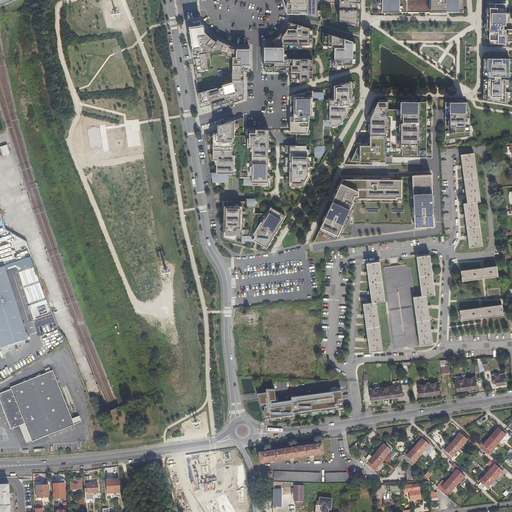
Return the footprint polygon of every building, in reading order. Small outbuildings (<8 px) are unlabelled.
[(286,0),(287,3),(286,10),(317,19),(317,17),(317,10),(317,5),(314,5),(314,1),(317,2),(316,0),(338,0),(339,3),(341,3),(341,7),(339,7),(338,20),(346,22),(348,22),(348,23),(356,24),(356,0),(286,0)] [(406,0),(377,0),(378,7),(381,7),(381,14),(406,14),(406,0)] [(406,0),(406,14),(445,13),(445,11),(451,11),(451,13),(462,13),(461,0),(406,0)] [(492,3),(488,3),(488,39),(496,39),(496,43),(504,43),(504,41),(511,41),(511,29),(502,29),(502,25),(504,25),(505,3),(502,3),(492,3)] [(249,55),(249,49),(248,49),(241,49),(238,48),(233,48),(229,47),(224,45),(219,42),(214,39),(208,34),(204,30),(199,22),(187,24),(191,51),(193,51),(194,58),(192,58),(193,60),(195,60),(196,65),(194,65),(201,109),(210,105),(212,110),(218,108),(235,103),(243,100),(243,72),(248,72),(249,62),(246,62),(246,55),(249,55)] [(269,43),(264,45),(264,51),(263,72),(278,72),(278,69),(284,69),(284,72),(290,72),(290,85),(311,79),(313,59),(293,59),(292,45),(312,46),(312,30),(288,23),(285,28),(283,31),(281,34),(277,38),(274,40),(270,42),(269,43)] [(322,33),(322,46),(331,47),(331,52),(335,52),(334,59),(332,59),(331,68),(336,68),(335,72),(351,67),(352,42),(339,38),(339,39),(334,39),(335,37),(322,33)] [(493,99),(493,101),(507,103),(507,96),(507,90),(505,90),(505,86),(508,86),(508,82),(509,79),(505,79),(505,75),(509,75),(509,71),(509,67),(505,67),(505,61),(506,58),(488,58),(488,60),(488,71),(488,75),(488,77),(488,78),(488,89),(488,98),(493,99)] [(290,146),(286,146),(286,153),(289,153),(289,158),(286,158),(286,174),(290,174),(289,187),(303,187),(306,181),(306,176),(308,176),(308,168),(313,168),(313,158),(320,158),(323,152),(323,147),(322,147),(322,127),(336,127),(336,126),(339,126),(346,113),(346,105),(350,105),(352,83),(336,86),(333,87),(334,90),(334,96),(334,100),(323,101),(323,93),(312,93),(311,92),(289,96),(290,112),(292,112),(292,117),(290,117),(290,133),(296,133),(297,146),(290,146)] [(384,157),(425,157),(425,154),(425,144),(425,135),(425,131),(413,131),(413,126),(425,126),(424,122),(424,114),(424,105),(424,101),(414,101),(412,101),(412,105),(409,105),(409,101),(401,101),(398,101),(398,109),(385,109),(385,101),(382,101),(376,101),(370,114),(368,142),(356,145),(350,161),(384,161),(384,157)] [(469,135),(469,110),(466,102),(464,102),(457,102),(456,102),(456,105),(453,105),(453,102),(448,101),(444,101),(444,139),(451,138),(463,136),(469,135)] [(205,136),(207,146),(218,144),(218,146),(212,147),(214,161),(217,160),(217,173),(212,174),(214,183),(229,184),(229,179),(244,179),(243,187),(267,186),(267,172),(268,131),(247,132),(247,134),(243,134),(243,130),(243,119),(217,127),(217,132),(205,136)] [(7,145),(0,147),(3,157),(10,154),(7,145)] [(461,167),(464,188),(461,188),(462,191),(464,191),(466,201),(462,202),(463,212),(460,213),(461,216),(464,216),(466,234),(463,234),(463,238),(466,237),(467,245),(481,244),(478,221),(475,200),(479,199),(476,174),(473,151),(460,153),(461,164),(458,164),(458,167),(461,167)] [(396,177),(342,177),(318,234),(330,239),(332,236),(338,238),(339,235),(353,236),(353,225),(414,225),(414,226),(434,225),(431,174),(396,174),(396,177)] [(223,206),(226,238),(241,242),(241,241),(254,241),(257,242),(257,240),(260,242),(260,244),(266,248),(273,237),(274,235),(285,216),(270,207),(266,215),(255,214),(253,200),(245,200),(245,203),(220,202),(221,206),(223,206)] [(330,239),(318,234),(314,242),(338,238),(332,236),(330,239)] [(427,295),(428,294),(436,293),(435,285),(438,285),(437,281),(434,282),(432,266),(435,265),(434,262),(431,262),(430,254),(416,256),(421,292),(413,294),(420,344),(434,342),(434,340),(433,332),(436,332),(435,330),(435,328),(434,329),(432,329),(429,308),(430,308),(432,308),(432,307),(432,304),(431,304),(429,305),(428,300),(427,295)] [(364,341),(365,341),(367,341),(368,351),(383,349),(376,301),(385,300),(380,261),(365,263),(366,271),(363,271),(363,275),(367,275),(368,281),(369,290),(366,291),(366,293),(366,295),(367,294),(369,294),(370,297),(371,302),(365,303),(362,303),(362,307),(363,313),(361,313),(360,313),(361,316),(361,317),(364,317),(367,337),(363,338),(364,340),(364,341)] [(395,265),(384,267),(394,345),(417,342),(410,294),(412,287),(410,263),(395,265)] [(479,266),(466,268),(467,278),(497,275),(496,264),(483,266),(483,263),(479,263),(479,266)] [(5,265),(0,267),(0,343),(2,349),(29,341),(5,265)] [(479,308),(460,312),(462,322),(503,315),(501,304),(482,308),(482,305),(478,305),(479,308)] [(0,392),(0,401),(3,409),(6,410),(13,426),(13,428),(15,430),(16,432),(17,433),(19,435),(22,437),(25,438),(27,439),(31,439),(32,442),(48,435),(74,424),(52,370),(10,387),(11,389),(0,392)] [(492,375),(493,381),(496,380),(496,385),(507,383),(506,373),(492,375)] [(476,377),(466,378),(467,389),(477,388),(476,377)] [(457,391),(467,389),(466,378),(455,379),(457,391)] [(439,382),(429,383),(430,394),(441,393),(439,382)] [(420,396),(430,394),(429,383),(419,384),(420,396)] [(402,384),(392,386),(393,397),(403,395),(402,384)] [(381,387),(382,398),(393,397),(392,386),(381,387)] [(372,400),(382,398),(381,387),(370,388),(372,400)] [(344,407),(341,390),(292,395),(293,399),(277,401),(275,388),(267,388),(268,391),(258,393),(262,403),(262,405),(265,405),(266,417),(294,414),(294,411),(298,411),(299,413),(344,407)] [(3,409),(11,429),(13,428),(13,426),(6,410),(3,409)] [(490,435),(498,442),(507,431),(505,429),(501,425),(499,427),(498,427),(490,435)] [(451,441),(459,448),(469,437),(462,431),(461,433),(459,432),(451,441)] [(433,438),(440,444),(444,440),(437,434),(433,438)] [(413,445),(420,452),(430,442),(422,435),(413,445)] [(498,442),(490,435),(485,440),(483,438),(479,443),(482,446),(481,446),(486,451),(488,452),(488,453),(498,442)] [(459,448),(451,441),(444,449),(441,447),(440,449),(444,454),(444,453),(449,458),(459,448)] [(375,451),(382,458),(390,449),(383,443),(382,442),(375,451)] [(321,443),(258,452),(259,463),(302,457),(323,454),(321,443)] [(420,452),(413,445),(405,454),(413,461),(420,452)] [(382,458),(375,451),(370,456),(368,453),(364,457),(362,455),(360,457),(366,462),(368,460),(368,461),(375,466),(382,458)] [(486,472),(494,479),(502,470),(494,463),(486,472)] [(390,465),(385,469),(389,474),(394,470),(390,465)] [(448,477),(456,484),(463,475),(455,468),(448,477)] [(275,480),(320,481),(320,473),(274,472),(273,480),(275,480)] [(326,473),(326,482),(353,480),(352,473),(352,472),(326,473)] [(494,479),(486,472),(479,480),(480,481),(486,488),(494,479)] [(90,475),(85,475),(86,482),(88,482),(89,492),(99,491),(99,481),(90,482),(90,475)] [(83,488),(82,477),(71,477),(72,488),(83,488)] [(456,484),(448,477),(443,483),(440,486),(446,491),(448,492),(456,484)] [(225,511),(221,507),(219,499),(216,481),(199,485),(205,510),(205,511),(225,511)] [(440,486),(443,483),(441,481),(436,486),(444,493),(446,491),(440,486)] [(42,484),(38,484),(38,496),(39,496),(41,496),(50,495),(49,483),(44,484),(44,482),(42,482),(42,484)] [(66,495),(65,482),(60,483),(54,483),(55,495),(66,495)] [(9,484),(0,484),(0,511),(11,511),(10,496),(9,484)] [(294,484),(294,488),(293,492),(293,500),(294,500),(300,501),(302,501),(302,495),(302,489),(303,489),(303,485),(294,484)] [(401,496),(401,485),(390,486),(390,496),(401,496)] [(282,489),(273,489),(272,507),(281,507),(282,489)] [(419,490),(409,491),(410,499),(420,498),(419,490)] [(332,498),(319,497),(318,505),(322,506),(321,511),(328,511),(329,509),(331,509),(332,498)]
